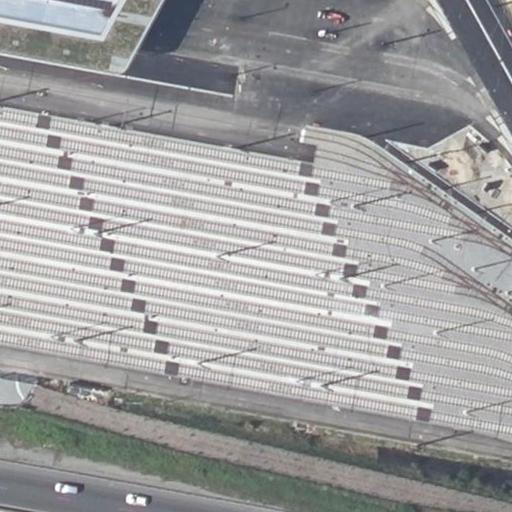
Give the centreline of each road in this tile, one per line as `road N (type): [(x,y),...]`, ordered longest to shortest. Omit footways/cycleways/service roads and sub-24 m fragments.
road 1 (unknown): [(0,448),(237,511)]
road 2 (trunk): [(139,511),(0,487)]
